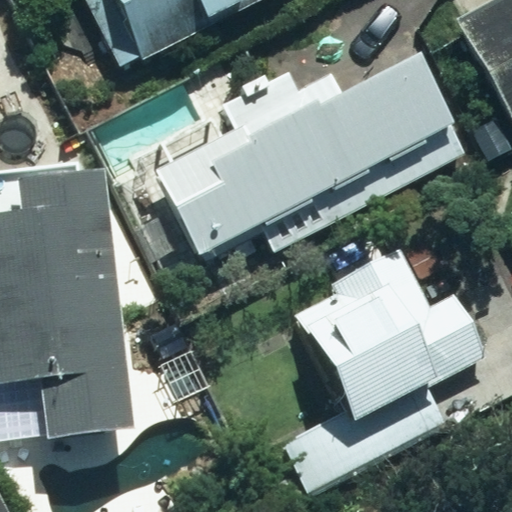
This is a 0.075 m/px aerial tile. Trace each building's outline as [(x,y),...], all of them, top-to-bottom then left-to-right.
[(77,0),(113,75),(270,0),(77,0)] [(511,133),(511,0),(506,3),(503,0),(434,0),(510,135),(511,133)] [(268,259),(459,164),(413,72),(339,109),(328,85),(291,103),(281,83),(251,98),(246,87),(213,103),(237,152),(149,196),(186,271),(257,236),(268,259)] [(124,445),(90,186),(11,196),(16,233),(0,235),(0,402),(28,399),(35,456),(124,445)] [(286,324),(336,422),(280,451),(304,498),(353,474),(344,458),(369,445),(360,426),(482,362),(450,300),(426,312),(397,257),(317,298),(321,306),(286,324)]
